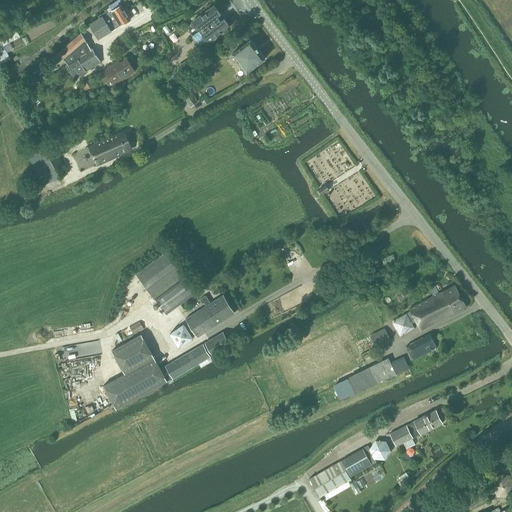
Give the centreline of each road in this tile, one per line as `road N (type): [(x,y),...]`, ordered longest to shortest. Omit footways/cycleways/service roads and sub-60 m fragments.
road 1 (unclassified): [(511,339),(334,111)]
road 2 (track): [(143,313),(105,332),(0,354)]
road 3 (unclassified): [(401,511),(511,418)]
road 4 (residential): [(334,111),(251,0)]
